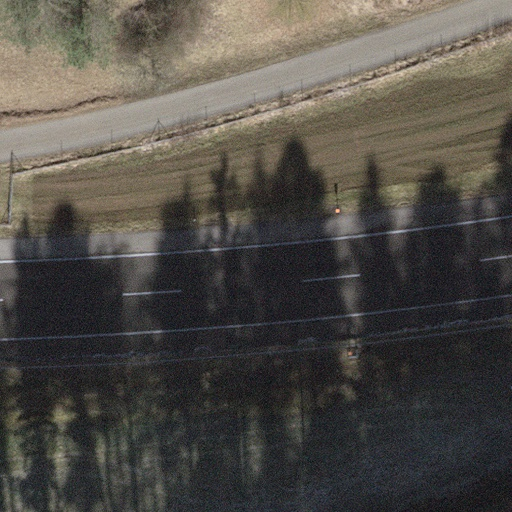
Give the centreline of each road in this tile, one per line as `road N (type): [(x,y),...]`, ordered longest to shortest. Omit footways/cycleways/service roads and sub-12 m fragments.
road 1 (tertiary): [(511,8),(207,101),(0,142)]
road 2 (trunk): [(0,301),(511,260)]
